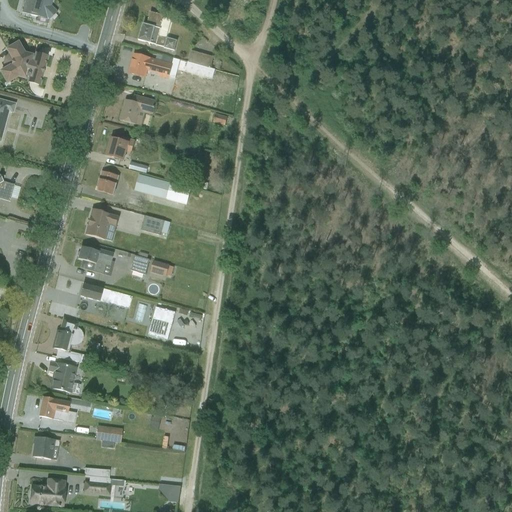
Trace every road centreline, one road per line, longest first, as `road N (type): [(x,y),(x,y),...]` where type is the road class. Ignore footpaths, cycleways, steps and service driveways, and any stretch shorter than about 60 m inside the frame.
road 1 (primary): [(0,445),(116,0)]
road 2 (track): [(250,64),(188,511)]
road 3 (track): [(250,64),(511,293)]
road 4 (track): [(384,0),(293,103)]
